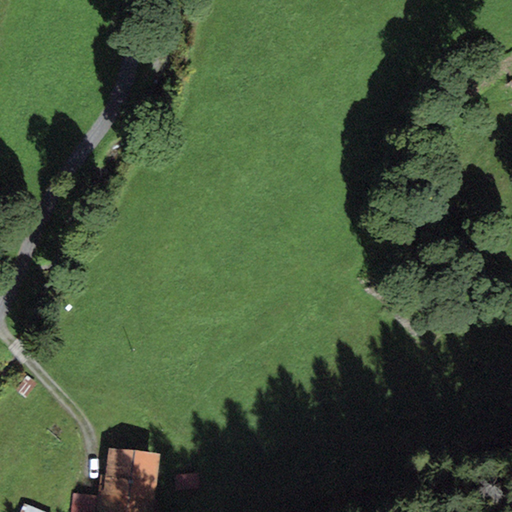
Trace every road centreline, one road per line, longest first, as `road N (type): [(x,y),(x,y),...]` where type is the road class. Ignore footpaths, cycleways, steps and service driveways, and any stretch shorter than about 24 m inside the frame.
road 1 (track): [(138,0),(126,88),(41,219),(0,303)]
road 2 (track): [(0,333),(84,424),(86,482)]
